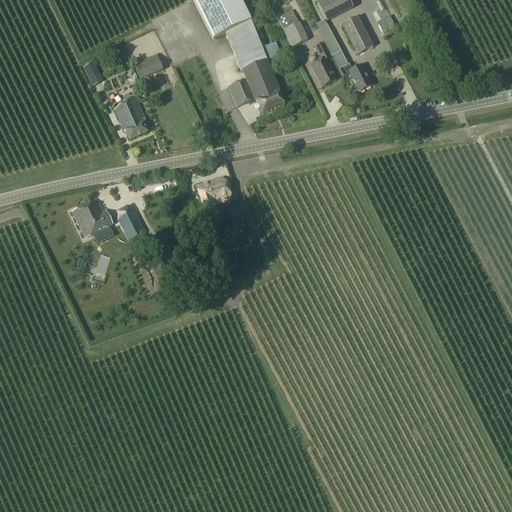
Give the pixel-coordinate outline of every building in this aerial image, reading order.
[(213,41),(226,35),(230,45),(241,73),(243,72),(246,80),(228,88),(237,109),(255,102),(257,101),(263,115),(285,106),(267,63),(281,56),(276,43),(262,49),(256,35),(251,22),(240,0),(195,0),(193,1),(213,41)] [(348,0),(325,0),(317,4),(327,23),(353,9),(348,0)] [(283,16),(277,18),(283,31),(291,49),(308,41),(300,23),(298,24),(292,8),(281,12),(283,16)] [(374,48),(359,18),(342,27),(357,57),(374,48)] [(379,26),(383,36),(396,29),(391,19),(379,26)] [(330,60),(322,44),(315,48),(322,63),(312,68),(322,89),(337,81),(327,62),(330,60)] [(349,66),(342,53),(332,57),(333,58),(339,71),(349,66)] [(135,65),(141,81),(163,72),(157,56),(135,65)] [(95,68),(93,69),(91,66),(84,69),(88,78),(98,74),(95,68)] [(349,66),(339,71),(343,78),(350,75),(359,94),(372,87),(362,67),(352,72),(349,66)] [(148,133),(144,124),(145,123),(134,97),(126,101),(128,107),(116,112),(124,132),(126,131),(130,141),(148,133)] [(140,189),(164,184),(163,177),(139,182),(140,189)] [(229,203),(223,180),(197,187),(203,211),(213,209),(213,207),(229,203)] [(113,225),(106,211),(103,213),(96,200),(71,213),(85,240),(113,225)] [(133,214),(120,221),(131,242),(143,236),(133,214)] [(232,226),(235,236),(242,234),(243,240),(248,239),(244,223),(232,226)] [(84,272),(86,265),(83,264),(83,262),(79,261),(76,270),(84,272)]
